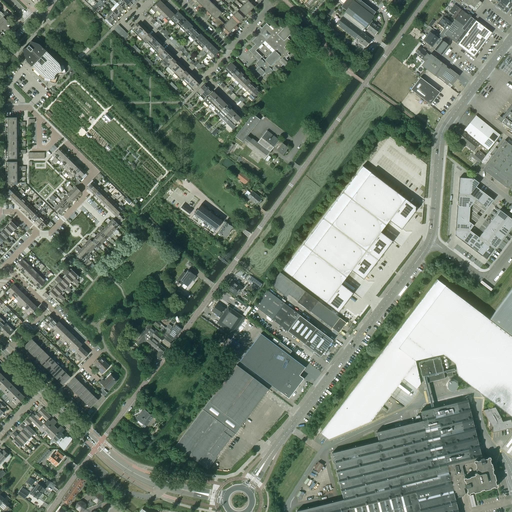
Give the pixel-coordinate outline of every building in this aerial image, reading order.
[(133,5),(127,0),(124,0),(122,2),(130,9),(132,7),(131,6),(133,5)] [(157,11),(163,4),(160,0),(151,9),(155,13),(157,11)] [(205,9),(211,2),(208,0),(206,0),(199,7),(201,8),(202,7),(205,9)] [(250,11),(256,5),(251,0),(248,0),(246,3),(242,6),(251,14),(252,13),(250,11)] [(380,29),(372,22),(373,21),(370,20),(376,12),(359,0),(345,0),(341,7),(368,27),(366,29),(375,35),(380,29)] [(471,17),(461,9),(462,7),(454,0),(452,3),(454,4),(449,12),(452,14),(452,15),(451,17),(455,20),(453,22),(464,31),(473,19),(471,17)] [(482,3),(478,0),(453,0),(454,0),(462,7),(464,8),(466,6),(474,12),(482,3)] [(511,5),(511,2),(508,0),(491,0),(490,1),(506,14),(511,5)] [(130,9),(122,2),(119,5),(126,12),(127,10),(128,11),(130,9)] [(207,14),(215,6),(211,2),(205,9),(207,11),(205,13),(207,14)] [(126,12),(119,5),(117,3),(114,6),(116,8),(123,16),(125,14),(124,13),(126,12)] [(161,14),(167,8),(163,4),(157,11),(161,14)] [(212,16),(218,9),(215,6),(207,14),(208,16),(210,14),(212,16)] [(251,14),(242,6),(239,10),(245,16),(248,14),(249,16),(251,14)] [(330,16),(334,11),(330,7),(326,13),(330,16)] [(123,16),(116,8),(112,12),(119,19),(121,17),(122,18),(123,16)] [(164,18),(171,11),(167,8),(161,14),(164,18)] [(218,18),(222,13),(218,9),(212,16),(214,18),(212,20),(221,28),(225,24),(218,18)] [(245,16),(239,10),(237,12),(235,10),(233,12),(242,20),(245,16)] [(168,22),(175,15),(171,11),(164,18),(168,22)] [(119,19),(112,12),(109,15),(117,23),(119,21),(118,20),(119,19)] [(176,23),(182,16),(178,12),(171,18),(176,23)] [(242,20),(233,12),(232,13),(234,15),(232,17),(238,24),(242,20)] [(117,23),(109,15),(105,19),(112,26),(114,24),(115,25),(117,23)] [(10,29),(8,27),(11,25),(2,16),(0,18),(0,19),(1,20),(0,20),(0,39),(3,37),(1,35),(6,30),(8,32),(10,29)] [(180,27),(187,21),(182,16),(176,23),(180,27)] [(238,24),(232,17),(228,21),(236,29),(238,27),(236,26),(238,24)] [(361,32),(342,17),(337,24),(355,39),(359,42),(359,43),(361,44),(362,44),(366,47),(371,40),(361,31),(361,32)] [(464,31),(453,22),(452,23),(451,22),(451,23),(443,17),(438,24),(444,29),(440,35),(444,38),(446,35),(449,38),(455,43),(464,31)] [(473,57),(492,33),(476,21),(473,19),(464,31),(455,43),(473,57)] [(185,32),(191,25),(187,21),(180,27),(185,32)] [(236,29),(228,21),(225,24),(221,28),(227,35),(233,29),(235,30),(236,29)] [(287,38),(294,31),(287,25),(284,28),(279,23),(273,30),(266,23),(261,29),(263,30),(252,41),(258,48),(265,41),(274,51),(265,60),(263,58),(262,60),(260,59),(257,62),(258,64),(257,65),(258,67),(255,70),(262,76),(265,73),(267,75),(268,73),(270,75),(273,72),(275,73),(276,71),(278,73),(281,70),(280,68),(282,65),(284,67),(287,63),(286,62),(287,60),(286,58),(289,55),(287,54),(290,50),(287,47),(286,49),(284,47),(290,41),(287,38)] [(137,36),(146,28),(141,24),(139,26),(137,24),(133,28),(130,31),(132,33),(133,32),(137,36)] [(123,29),(118,25),(114,29),(118,34),(123,29)] [(189,36),(196,29),(191,25),(185,32),(189,36)] [(145,41),(151,35),(149,33),(150,32),(146,28),(137,36),(144,42),(145,41)] [(194,41),(200,34),(196,29),(189,36),(194,41)] [(438,45),(441,40),(443,37),(444,38),(440,35),(435,31),(433,34),(430,32),(426,36),(438,45)] [(198,45),(205,38),(200,34),(194,41),(198,45)] [(59,63),(48,53),(51,50),(38,37),(39,36),(38,35),(35,40),(33,42),(31,41),(29,46),(27,47),(23,49),(27,60),(28,63),(32,66),(33,65),(34,67),(32,69),(31,70),(32,71),(33,71),(34,71),(36,69),(37,70),(37,71),(41,76),(42,76),(43,76),(43,77),(44,77),(45,77),(48,78),(47,82),(55,84),(57,76),(59,75),(66,73),(64,65),(60,66),(60,65),(59,64),(59,63)] [(151,47),(159,39),(155,35),(153,37),(151,35),(145,41),(151,47)] [(434,49),(438,45),(426,36),(423,40),(426,43),(424,46),(432,52),(434,49)] [(203,49),(209,43),(205,38),(198,45),(203,49)] [(157,53),(163,47),(161,45),(163,43),(159,39),(151,47),(157,53)] [(442,55),(449,46),(441,40),(438,45),(434,49),(442,55)] [(207,54),(214,47),(209,43),(203,49),(207,54)] [(443,64),(433,56),(432,56),(431,56),(431,55),(431,54),(432,52),(424,46),(424,45),(421,49),(419,47),(415,52),(418,54),(417,56),(422,59),(423,58),(426,60),(422,66),(434,75),(443,64)] [(162,60),(170,52),(166,48),(165,49),(163,47),(157,53),(156,54),(162,60)] [(212,58),(219,52),(214,47),(207,54),(212,58)] [(259,54),(252,47),(249,51),(255,57),(259,54)] [(175,60),(173,58),(175,56),(170,52),(162,60),(169,66),(175,60)] [(174,73),(182,65),(178,61),(177,62),(175,60),(169,66),(168,67),(174,73)] [(228,73),(235,66),(231,63),(225,69),(228,73)] [(455,81),(459,76),(443,64),(434,75),(450,87),(454,82),(455,81)] [(187,72),(185,70),(186,69),(182,65),(174,73),(180,80),(181,79),(187,72)] [(232,76),(238,70),(235,66),(228,73),(232,76)] [(236,80),(242,74),(238,70),(232,76),(236,80)] [(187,85),(195,76),(191,72),(189,74),(187,72),(181,79),(187,85)] [(239,84),(246,77),(242,74),(236,80),(239,84)] [(200,85),(197,83),(199,81),(195,76),(187,85),(193,91),(195,89),(200,85)] [(243,87),(249,81),(246,77),(239,84),(243,87)] [(440,92),(434,88),(420,77),(411,90),(430,105),(440,92)] [(246,91),(253,84),(249,81),(243,87),(246,91)] [(200,96),(209,86),(207,85),(206,86),(204,84),(196,92),(200,96)] [(250,94),(257,88),(253,84),(246,91),(250,94)] [(204,100),(212,91),(210,89),(211,88),(209,86),(200,96),(204,100)] [(254,98),(260,92),(257,88),(250,94),(254,98)] [(208,106),(219,95),(216,92),(215,93),(214,92),(204,101),(208,106)] [(213,110),(223,100),(221,99),(222,98),(219,95),(208,106),(213,110)] [(217,115),(228,104),(225,101),(224,102),(223,100),(213,110),(217,115)] [(225,116),(232,109),(230,108),(231,107),(228,104),(217,115),(222,119),(225,117),(225,116)] [(511,104),(502,118),(500,116),(497,119),(511,130),(511,104)] [(229,121),(237,113),(234,110),(233,111),(232,109),(225,116),(225,117),(229,121)] [(111,118),(105,113),(103,116),(109,121),(111,118)] [(234,125),(241,118),(239,117),(240,116),(237,113),(229,121),(234,125)] [(242,142),(260,120),(253,114),(235,137),(242,142)] [(499,134),(477,116),(476,116),(463,131),(458,126),(451,134),(473,151),(479,144),(480,143),(487,149),(488,150),(500,135),(499,134)] [(17,138),(17,128),(17,118),(5,118),(5,138),(17,138)] [(286,150),(288,148),(282,143),(282,144),(278,141),(279,140),(267,131),(257,143),(252,139),(247,146),(264,159),(276,144),(280,146),(277,150),(282,155),(283,153),(285,154),(286,154),(287,153),(287,151),(286,150)] [(17,159),(17,143),(17,138),(5,138),(5,159),(17,159)] [(507,188),(511,181),(511,145),(505,140),(482,170),(507,188)] [(57,158),(64,151),(60,148),(54,154),(57,158)] [(61,162),(67,155),(64,151),(57,158),(61,162)] [(483,158),(476,152),(472,157),(479,163),(483,158)] [(65,165),(71,158),(67,155),(61,162),(65,165)] [(68,169),(75,162),(71,158),(65,165),(64,166),(65,167),(64,169),(66,171),(68,169)] [(72,172),(78,166),(75,162),(68,169),(72,172)] [(76,176),(82,169),(78,166),(72,172),(76,176)] [(362,166),(343,192),(386,225),(390,220),(402,229),(415,211),(416,207),(411,203),(362,166)] [(82,177),(86,173),(82,169),(76,176),(81,181),(83,179),(82,177)] [(245,184),(249,179),(238,170),(233,175),(245,184)] [(471,196),(474,198),(480,190),(476,187),(479,183),(473,179),(472,179),(472,184),(471,190),(471,196)] [(90,191),(97,185),(93,181),(87,188),(90,191)] [(10,197),(16,190),(13,187),(14,186),(14,183),(6,183),(8,183),(8,186),(6,188),(8,191),(6,193),(10,197)] [(94,195),(101,188),(97,185),(90,191),(94,195)] [(82,193),(76,187),(75,186),(71,190),(78,196),(82,193)] [(98,199),(104,192),(101,188),(94,195),(98,199)] [(13,200),(20,194),(16,190),(10,197),(13,200)] [(78,196),(71,190),(68,193),(74,200),(78,196)] [(480,190),(474,198),(476,200),(478,202),(485,193),(480,190)] [(262,199),(252,191),(247,197),(257,205),(262,199)] [(101,202),(108,196),(104,192),(98,199),(101,202)] [(343,192),(323,218),(378,260),(392,241),(393,241),(381,232),(386,225),(343,192)] [(74,200),(68,193),(66,196),(65,195),(63,196),(71,204),(74,200)] [(485,193),(478,202),(483,205),(489,197),(485,193)] [(17,204),(23,198),(20,194),(13,200),(17,204)] [(71,204),(63,196),(62,198),(63,199),(61,201),(67,207),(71,204)] [(105,206),(111,199),(108,196),(101,202),(105,206)] [(489,197),(483,205),(487,208),(493,200),(489,197)] [(27,201),(23,198),(17,204),(20,208),(27,201)] [(109,209),(115,203),(111,199),(105,206),(109,209)] [(476,200),(474,203),(481,208),(483,205),(476,200)] [(24,211),(31,205),(27,201),(20,208),(24,211)] [(67,207),(61,201),(57,204),(64,211),(67,207)] [(112,213),(119,206),(115,203),(109,209),(112,213)] [(474,203),(472,206),(473,206),(479,211),(481,208),(474,203)] [(64,211),(57,204),(53,208),(60,215),(64,211)] [(184,204),(181,208),(190,215),(193,211),(184,204)] [(194,214),(215,231),(223,220),(201,204),(194,214)] [(28,215),(34,208),(31,205),(24,211),(28,215)] [(120,213),(122,210),(119,206),(112,213),(116,216),(120,213)] [(31,218),(38,212),(34,208),(28,215),(31,218)] [(500,210),(496,214),(504,220),(508,216),(500,210)] [(473,211),(471,214),(472,215),(478,219),(480,216),(477,214),(473,211)] [(35,222),(41,215),(38,212),(31,218),(35,222)] [(496,214),(493,219),(501,225),(504,220),(496,214)] [(39,226),(45,219),(41,215),(35,222),(39,226)] [(323,218),(303,244),(347,277),(352,270),(364,279),(364,278),(378,260),(323,218)] [(42,229),(49,223),(45,219),(39,226),(42,229)] [(120,226),(118,224),(115,221),(113,219),(109,223),(116,230),(120,226)] [(493,219),(489,223),(497,229),(501,225),(493,219)] [(225,222),(223,220),(215,231),(217,232),(221,235),(220,237),(224,239),(230,232),(228,231),(232,226),(225,222)] [(504,220),(501,225),(508,231),(511,226),(504,220)] [(18,227),(11,221),(8,223),(9,224),(8,225),(7,225),(14,231),(18,227)] [(456,224),(456,229),(470,230),(474,225),(469,222),(467,224),(456,224)] [(116,230),(109,223),(106,227),(113,233),(116,230)] [(489,223),(486,228),(494,234),(497,229),(489,223)] [(14,231),(7,225),(5,227),(6,228),(4,229),(3,228),(3,229),(10,235),(14,231)] [(501,225),(497,229),(505,235),(508,231),(501,225)] [(113,233),(106,227),(102,230),(109,237),(113,233)] [(486,228),(482,233),(490,239),(494,234),(486,228)] [(10,235),(3,229),(1,231),(2,232),(1,233),(0,232),(6,239),(10,235)] [(456,229),(455,235),(462,241),(470,230),(456,229)] [(497,229),(494,234),(501,240),(505,235),(497,229)] [(109,237),(102,230),(99,234),(105,241),(109,237)] [(470,230),(462,241),(467,244),(474,234),(470,230)] [(482,233),(479,237),(485,241),(487,243),(490,239),(482,233)] [(105,241),(99,234),(95,238),(102,244),(105,241)] [(474,234),(467,244),(471,248),(479,237),(474,234)] [(494,234),(490,239),(498,244),(501,240),(494,234)] [(479,237),(471,248),(477,252),(485,241),(479,237)] [(102,244),(95,238),(92,241),(90,240),(98,248),(102,244)] [(490,239),(487,243),(489,245),(494,249),(498,244),(490,239)] [(98,248),(90,240),(86,243),(93,250),(96,246),(98,248)] [(485,241),(477,252),(481,255),(489,245),(487,243),(485,241)] [(93,250),(86,243),(83,247),(89,253),(93,250)] [(303,244),(283,270),(339,312),(353,293),(341,284),(347,277),(303,244)] [(489,245),(481,255),(487,259),(494,249),(489,245)] [(89,253),(83,247),(79,251),(86,257),(88,259),(91,255),(89,253)] [(86,257),(79,251),(76,254),(82,261),(86,257)] [(20,269),(29,260),(28,259),(25,261),(23,259),(16,265),(20,269)] [(24,273),(31,267),(28,264),(31,262),(29,260),(20,269),(24,273)] [(28,277),(37,268),(35,267),(33,269),(31,267),(24,273),(28,277)] [(32,281),(38,274),(36,272),(38,269),(37,268),(28,277),(32,281)] [(80,277),(71,269),(69,271),(66,268),(62,272),(65,274),(63,276),(72,285),(74,282),(76,284),(79,282),(77,280),(80,277)] [(191,281),(195,276),(188,270),(186,273),(183,271),(176,282),(177,283),(178,284),(179,284),(180,285),(183,284),(183,283),(187,286),(190,282),(191,281)] [(338,333),(346,323),(280,272),(270,285),(286,297),(288,294),(298,301),(297,302),(303,306),(303,305),(306,307),(305,308),(310,312),(310,311),(338,333)] [(36,284),(45,276),(43,274),(41,277),(38,274),(32,281),(36,284)] [(40,288),(46,282),(44,279),(46,277),(45,276),(36,284),(40,288)] [(69,288),(72,285),(63,276),(61,279),(58,276),(55,280),(57,282),(55,284),(64,293),(67,290),(69,292),(71,290),(69,288)] [(437,279),(320,433),(328,439),(371,421),(403,379),(416,389),(420,383),(415,360),(443,354),(455,363),(457,369),(454,370),(454,367),(446,369),(446,370),(443,371),(440,357),(418,362),(424,384),(425,383),(427,383),(445,378),(443,372),(446,372),(446,373),(447,373),(448,377),(456,375),(455,371),(457,370),(458,375),(511,416),(511,289),(489,319),(437,279)] [(239,292),(243,288),(238,284),(237,285),(232,281),(227,288),(235,294),(238,291),(239,292)] [(256,291),(259,287),(253,283),(250,287),(256,291)] [(9,297),(18,288),(14,284),(8,291),(10,293),(8,296),(9,297)] [(62,295),(64,293),(55,284),(53,287),(54,288),(52,290),(51,289),(48,292),(56,301),(59,298),(61,300),(64,297),(62,295)] [(15,299),(22,292),(18,288),(9,297),(11,299),(13,296),(15,299)] [(275,296),(268,291),(267,290),(254,306),(263,312),(268,316),(271,318),(279,325),(288,331),(296,337),(297,338),(304,344),(312,350),(321,356),(332,341),(333,340),(330,338),(325,334),(316,328),(308,321),(300,315),(291,309),(283,303),(282,302),(275,296)] [(17,305),(26,296),(22,292),(15,299),(18,301),(15,303),(17,305)] [(23,306),(29,300),(26,296),(17,305),(18,306),(21,304),(23,306)] [(25,312),(33,303),(29,300),(23,306),(26,308),(23,311),(25,312)] [(31,314),(36,309),(37,307),(33,303),(25,312),(26,314),(28,311),(31,314)] [(231,333),(243,317),(228,306),(226,309),(217,303),(212,311),(218,316),(220,318),(217,323),(231,333)] [(45,328),(53,319),(49,315),(43,322),(45,324),(43,327),(45,328)] [(51,330),(59,322),(59,321),(57,323),(53,319),(45,328),(46,330),(48,327),(51,330)] [(54,334),(63,325),(59,322),(51,330),(53,328),(55,330),(53,333),(54,334)] [(4,333),(13,325),(11,323),(9,326),(6,323),(0,330),(4,333)] [(161,335),(149,324),(140,326),(152,336),(151,336),(160,343),(164,338),(171,343),(182,329),(175,324),(171,330),(170,330),(172,327),(169,324),(166,328),(163,326),(160,330),(163,332),(161,335)] [(8,337),(14,331),(12,328),(14,326),(13,325),(4,333),(8,337)] [(60,336),(67,329),(63,325),(54,334),(56,336),(58,333),(60,336)] [(62,342),(71,333),(67,329),(60,336),(63,338),(60,340),(62,342)] [(161,344),(143,330),(135,340),(141,345),(144,342),(145,343),(146,341),(158,350),(157,351),(157,352),(154,356),(159,360),(167,350),(160,345),(161,344)] [(68,343),(74,337),(71,333),(62,342),(63,343),(66,341),(68,343)] [(305,367),(268,339),(261,333),(240,361),(289,398),(304,378),(299,375),(305,367)] [(69,349),(78,340),(74,337),(68,343),(70,346),(68,348),(69,349)] [(28,351),(36,343),(32,339),(24,347),(28,351)] [(76,351),(82,344),(78,340),(69,349),(71,351),(73,348),(76,351)] [(32,354),(39,347),(36,343),(28,351),(32,354)] [(76,359),(84,350),(81,346),(82,344),(76,351),(74,352),(77,355),(74,357),(76,359)] [(36,358),(43,350),(39,347),(32,354),(36,358)] [(40,362),(47,354),(43,350),(36,358),(40,362)] [(89,354),(84,350),(76,359),(77,360),(80,358),(82,360),(89,354)] [(44,366),(51,358),(47,354),(40,362),(44,366)] [(102,374),(110,366),(100,357),(94,363),(101,369),(99,371),(102,374)] [(47,370),(55,362),(51,358),(44,366),(47,370)] [(51,373),(59,366),(55,362),(47,370),(51,373)] [(243,423),(268,390),(269,389),(236,365),(209,401),(175,445),(208,470),(217,457),(216,457),(231,437),(232,438),(243,423)] [(55,377),(63,369),(59,366),(51,373),(55,377)] [(59,381),(66,373),(63,369),(55,377),(59,381)] [(63,385),(70,377),(66,373),(59,381),(63,385)] [(0,387),(1,389),(9,381),(7,379),(10,376),(8,374),(0,382),(0,387)] [(108,390),(117,381),(110,374),(104,380),(103,379),(100,382),(102,384),(108,390)] [(71,389),(79,381),(75,377),(67,385),(71,389)] [(5,393),(16,382),(14,380),(11,383),(9,381),(1,389),(5,393)] [(456,389),(457,388),(458,385),(457,383),(455,381),(453,380),(451,380),(448,381),(447,384),(447,386),(448,388),(449,390),(451,391),(454,391),(456,389)] [(75,392),(82,385),(79,381),(71,389),(75,392)] [(9,396),(16,389),(15,387),(18,384),(16,382),(5,393),(9,396)] [(79,396),(86,389),(82,385),(75,392),(79,396)] [(13,400),(23,390),(21,388),(18,391),(16,389),(9,396),(13,400)] [(83,400),(90,392),(86,389),(79,396),(83,400)] [(17,404),(24,396),(22,395),(25,392),(23,390),(13,400),(17,404)] [(87,404),(94,396),(90,392),(83,400),(87,404)] [(90,408),(98,400),(94,396),(87,404),(90,408)] [(468,493),(496,486),(489,457),(484,458),(484,459),(482,459),(468,399),(420,411),(423,420),(421,421),(420,416),(415,417),(417,422),(376,432),(378,441),(332,453),(343,499),(297,511),(296,511),(415,511),(420,511),(458,511),(455,498),(464,496),(465,494),(465,492),(467,491),(468,493)] [(501,419),(495,407),(483,410),(489,422),(491,422),(493,426),(493,432),(511,427),(511,425),(511,419),(502,422),(501,419)] [(38,420),(42,416),(47,421),(48,420),(51,417),(42,408),(34,416),(38,420)] [(143,424),(151,414),(144,409),(141,413),(142,413),(140,415),(139,416),(138,416),(137,417),(137,418),(136,419),(143,424)] [(43,424),(38,420),(34,416),(32,414),(24,422),(27,425),(31,428),(35,424),(39,429),(40,427),(43,424)] [(40,427),(44,431),(55,420),(53,418),(50,421),(48,420),(47,421),(43,424),(40,427)] [(48,435),(56,427),(54,425),(57,422),(55,420),(44,431),(48,435)] [(35,432),(31,428),(27,425),(26,427),(22,424),(20,426),(31,436),(35,432)] [(31,436),(20,426),(18,428),(22,431),(20,433),(27,440),(31,436)] [(52,439),(62,428),(60,426),(57,429),(56,427),(48,435),(52,439)] [(56,442),(63,435),(61,433),(64,430),(62,428),(52,439),(56,442)] [(27,440),(20,433),(18,435),(15,432),(13,434),(24,444),(27,440)] [(24,444),(13,434),(11,436),(14,439),(12,441),(20,448),(24,444)] [(72,439),(72,438),(72,437),(71,437),(70,436),(66,436),(65,437),(63,435),(56,442),(58,444),(64,451),(72,440),(72,439)] [(0,463),(9,455),(4,450),(1,453),(0,452),(0,463)] [(61,459),(63,457),(57,451),(55,454),(53,453),(48,459),(56,466),(61,459)] [(68,505),(86,480),(79,476),(62,500),(68,505)] [(42,493),(45,488),(38,483),(35,488),(34,487),(42,493)] [(42,493),(34,487),(30,492),(38,498),(42,493)] [(28,494),(21,489),(18,493),(26,498),(28,494)] [(97,511),(95,510),(96,504),(101,501),(102,495),(97,492),(92,494),(91,500),(87,503),(82,499),(76,502),(75,508),(79,511),(97,511)] [(0,506),(9,497),(7,496),(4,499),(2,496),(0,498),(0,506)] [(8,511),(11,509),(8,506),(10,504),(7,501),(10,498),(9,497),(0,506),(0,508),(2,511),(1,511),(8,511)]
